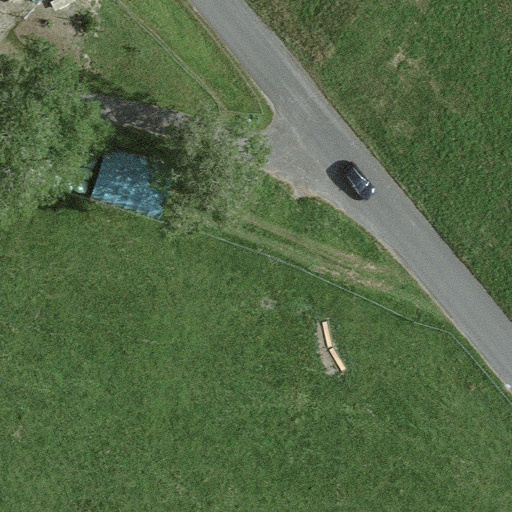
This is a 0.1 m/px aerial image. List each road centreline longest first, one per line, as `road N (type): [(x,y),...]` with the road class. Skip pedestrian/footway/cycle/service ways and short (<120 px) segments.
road 1 (unclassified): [(213,0),(511,361)]
road 2 (track): [(0,120),(133,130),(233,159),(353,169)]
